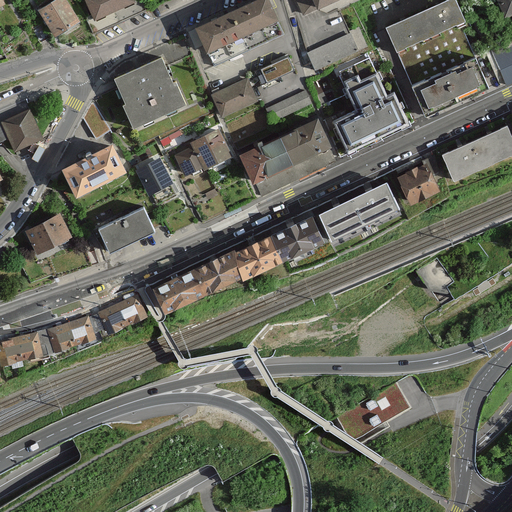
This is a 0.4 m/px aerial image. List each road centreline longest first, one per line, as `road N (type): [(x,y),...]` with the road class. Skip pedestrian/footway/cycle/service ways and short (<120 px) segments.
road 1 (secondary): [(511,95),(133,270),(0,316)]
road 2 (motorway): [(370,321),(172,403),(0,491)]
road 3 (motorway): [(511,334),(427,364),(231,374),(128,402)]
road 4 (motorway): [(370,321),(29,511)]
road 5 (motorway): [(82,511),(422,335)]
road 6 (motorway): [(141,511),(422,335)]
road 7 (motorway): [(300,511),(292,462),(251,414),(201,397),(128,402)]
road 8 (motorway): [(311,511),(422,478),(475,448),(511,411)]
road 9 (residential): [(76,67),(80,91),(0,229)]
road 10 (motorway): [(511,223),(370,321)]
road 11 (residential): [(225,0),(76,67)]
road 12 (motorway): [(128,402),(0,460)]
road 13 (primary): [(511,352),(476,398),(466,469)]
